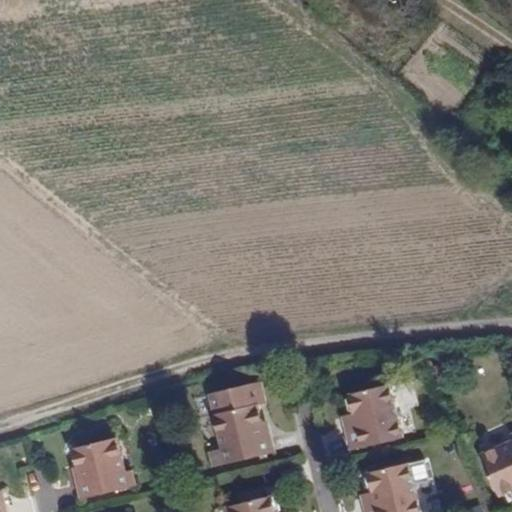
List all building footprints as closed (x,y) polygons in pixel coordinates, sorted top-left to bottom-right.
[(260,378),(210,389),(223,445),(211,448),(214,463),(276,448),(273,433),(267,435),(260,403),(265,402),(260,378)] [(392,382),(350,392),(346,397),(348,403),(353,405),(358,422),(347,426),(352,448),(405,435),(392,382)] [(83,480),(77,482),(81,496),(130,485),(118,436),(74,447),(83,480)] [(511,438),(484,452),(503,493),(511,488),(511,438)] [(425,511),(413,460),(370,469),(367,474),(368,480),(374,483),(379,499),(368,503),(369,511),(425,511)] [(234,502),(236,511),(279,511),(278,507),(281,501),(279,495),(275,492),(234,502)]
